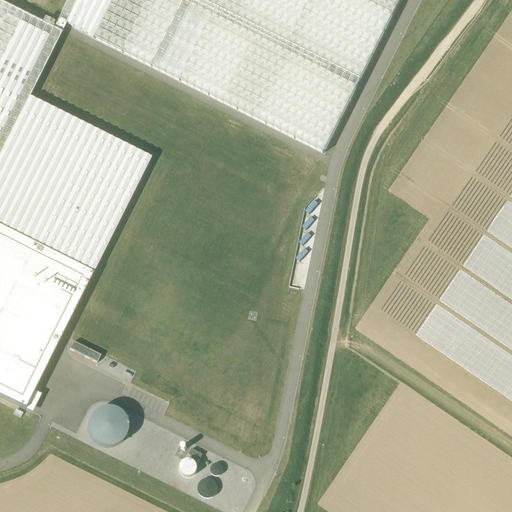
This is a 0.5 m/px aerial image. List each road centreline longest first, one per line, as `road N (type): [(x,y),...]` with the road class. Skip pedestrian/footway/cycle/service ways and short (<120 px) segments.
road 1 (unclassified): [(372,140),(354,189),(301,511)]
road 2 (track): [(479,0),(372,140)]
